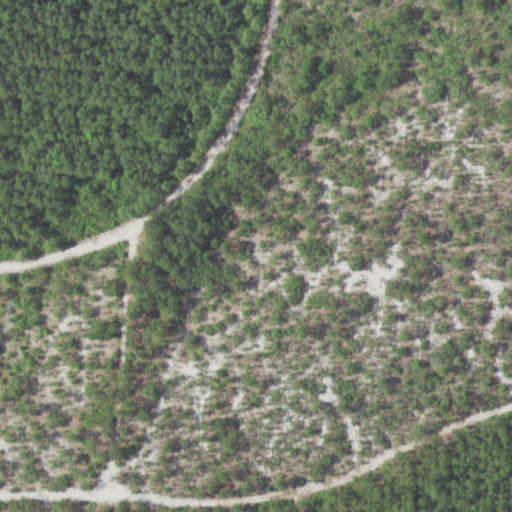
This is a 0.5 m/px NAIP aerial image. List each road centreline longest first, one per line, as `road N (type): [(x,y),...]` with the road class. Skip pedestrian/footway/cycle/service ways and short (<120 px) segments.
road 1 (track): [(0,492),(171,503),(253,495),(511,403)]
road 2 (residential): [(0,263),(53,250),(225,163),(265,61),(273,0)]
